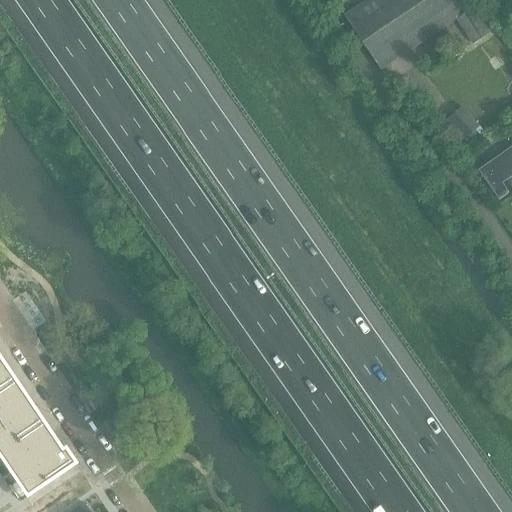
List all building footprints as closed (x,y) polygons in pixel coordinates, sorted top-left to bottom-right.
[(468,0),(369,0),(346,16),(382,70),(458,19),(474,44),(491,33),(468,0)] [(511,30),(500,38),(511,55),(511,30)] [(464,108),(449,121),(465,140),(480,127),(464,108)] [(511,147),(479,171),(500,201),(510,193),(503,184),(511,177),(511,147)] [(0,462),(23,496),(69,465),(0,361),(0,462)]
